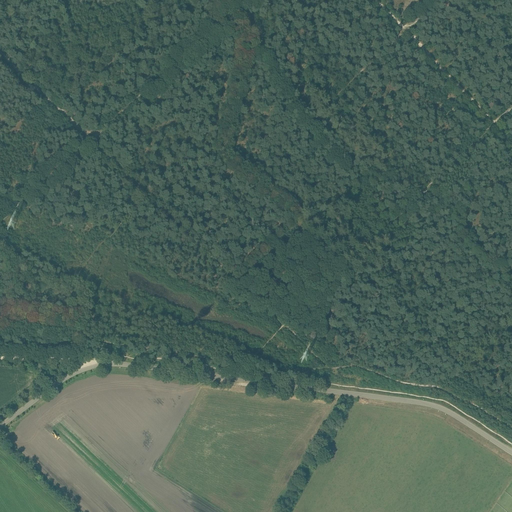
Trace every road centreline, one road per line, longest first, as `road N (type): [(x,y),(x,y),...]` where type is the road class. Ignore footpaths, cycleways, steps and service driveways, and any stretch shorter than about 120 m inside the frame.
road 1 (unclassified): [(511,453),(434,404),(97,365)]
road 2 (track): [(511,309),(349,393),(283,325)]
road 3 (track): [(511,428),(439,388),(362,368),(248,359)]
road 4 (track): [(382,51),(316,112),(321,133),(351,174),(424,190)]
road 5 (track): [(493,123),(368,244)]
road 6 (track): [(248,174),(228,149),(252,48)]
road 7 (track): [(187,231),(283,325)]
road 8 (track): [(90,138),(186,53)]
road 9 (track): [(90,138),(0,53)]
road 10 (track): [(0,220),(90,138)]
road 11 (track): [(100,148),(187,231)]
